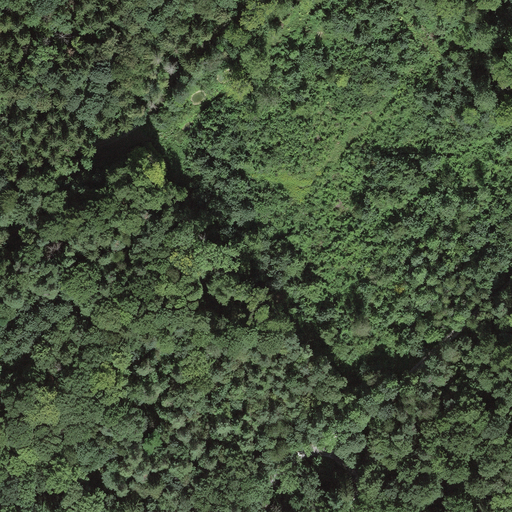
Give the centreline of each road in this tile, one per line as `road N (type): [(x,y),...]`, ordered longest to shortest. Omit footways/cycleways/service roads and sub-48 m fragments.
road 1 (track): [(237,0),(106,129),(0,184)]
road 2 (track): [(359,487),(384,407),(511,285)]
road 3 (track): [(259,511),(279,475),(310,445),(384,407)]
